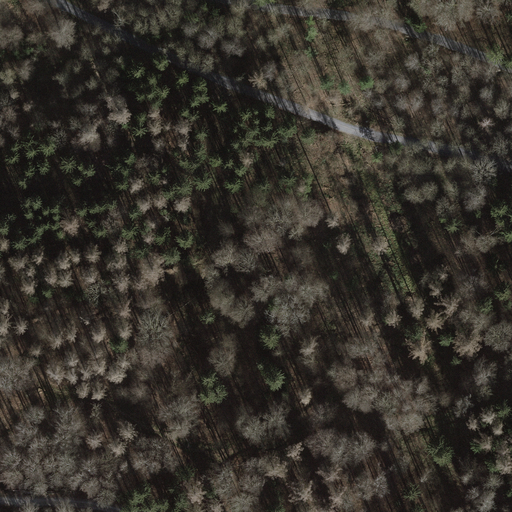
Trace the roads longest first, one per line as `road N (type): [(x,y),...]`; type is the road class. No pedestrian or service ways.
road 1 (track): [(511,166),(326,119),(51,0)]
road 2 (track): [(511,68),(393,24),(225,0)]
road 3 (track): [(120,511),(0,499)]
